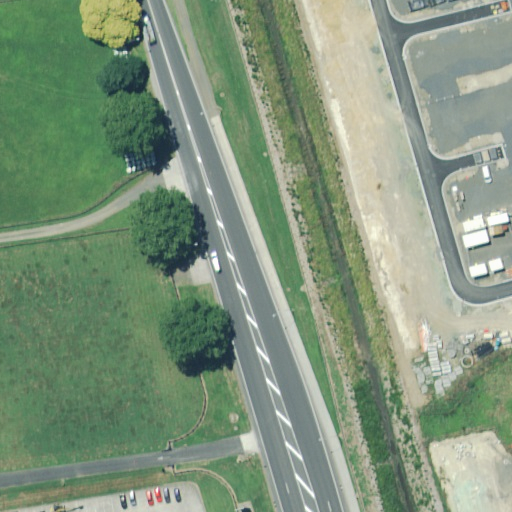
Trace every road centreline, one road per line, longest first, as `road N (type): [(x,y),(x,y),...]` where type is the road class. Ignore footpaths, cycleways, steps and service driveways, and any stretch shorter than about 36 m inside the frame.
road 1 (secondary): [(149,0),(207,135),(332,511)]
road 2 (secondary): [(295,511),(148,0)]
road 3 (residential): [(511,289),(475,295),(459,285),(425,173)]
road 4 (residential): [(425,173),(386,35)]
road 5 (residential): [(510,5),(386,35)]
